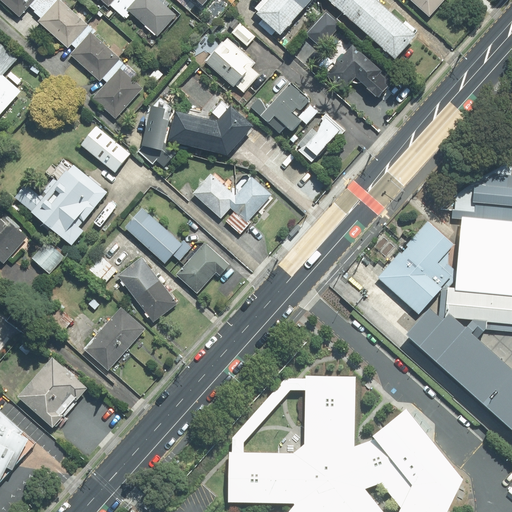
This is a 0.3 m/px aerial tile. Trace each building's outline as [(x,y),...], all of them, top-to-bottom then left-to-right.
[(59,0),(11,0),(105,84),(93,97),(119,120),(147,89),(136,79),(141,74),(59,0)] [(101,0),(123,20),(129,13),(160,41),(181,18),(161,0),(101,0)] [(199,0),(209,8),(216,0),(199,0)] [(268,0),(257,13),(283,36),(315,0),(330,0),(398,59),(419,36),(378,0),(268,0)] [(415,0),(433,15),(446,0),(415,0)] [(344,24),(328,11),(308,34),(323,47),(344,24)] [(257,36),(241,23),(233,33),(249,46),(257,36)] [(257,62),(231,38),(210,61),(243,92),(261,73),(253,66),(257,62)] [(0,118),(28,93),(8,72),(21,60),(1,39),(0,39),(0,118)] [(397,80),(351,42),(324,74),(347,93),(363,74),(386,93),(397,80)] [(320,102),(293,80),(270,107),(260,99),(253,107),(290,137),(320,102)] [(219,118),(153,104),(143,146),(170,152),(173,140),(233,155),(257,126),(231,103),(219,118)] [(345,129),(329,114),(298,149),(315,163),(345,129)] [(83,144),(118,172),(132,154),(97,127),(83,144)] [(41,194),(30,184),(17,197),(70,248),(86,231),(81,226),(110,195),(73,160),(41,194)] [(452,209),(451,218),(511,224),(511,162),(492,171),(473,182),(456,194),(441,208),(452,209)] [(215,176),(196,195),(221,219),(230,209),(245,224),(272,197),(251,178),(235,195),(215,176)] [(0,265),(30,235),(0,205),(0,265)] [(195,253),(147,208),(129,228),(166,262),(175,253),(186,263),(174,276),(198,297),(218,275),(221,278),(232,267),(205,242),(195,253)] [(378,277),(420,313),(454,273),(439,260),(455,243),(428,219),(378,277)] [(66,259),(50,243),(34,258),(50,274),(66,259)] [(118,272),(102,255),(89,268),(106,284),(118,272)] [(115,276),(147,322),(174,304),(142,257),(115,276)] [(433,306),(408,334),(511,424),(511,364),(480,336),(467,325),(458,317),(494,321),(496,290),(448,285),(446,318),(433,306)] [(511,291),(496,290),(494,321),(511,322),(511,291)] [(84,346),(112,371),(148,331),(120,306),(84,346)] [(458,317),(467,325),(480,336),(489,327),(511,329),(511,322),(494,321),(458,317)] [(56,356),(22,395),(57,425),(91,386),(56,356)] [(449,511),(465,474),(409,406),(375,433),(377,436),(356,444),(357,375),(307,374),(307,379),(306,391),(306,443),(295,451),(243,451),(232,451),(231,451),(229,501),(299,502),(289,511),(449,511)] [(291,390),(306,391),(307,379),(285,378),(232,438),(232,451),(243,451),(244,443),(291,390)] [(27,432),(0,408),(0,488),(11,468),(16,470),(33,438),(25,434),(27,432)]
